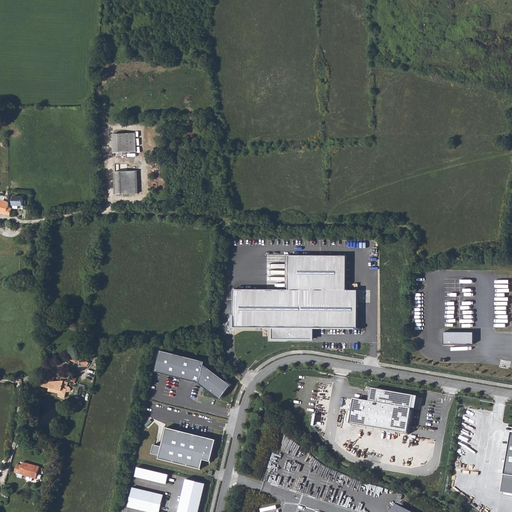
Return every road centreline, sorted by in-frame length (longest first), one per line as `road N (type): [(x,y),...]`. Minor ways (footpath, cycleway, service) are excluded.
road 1 (track): [(20,222),(102,211),(399,225),(412,229),(422,258),(511,253)]
road 2 (unclassified): [(511,393),(285,361),(245,402),(219,511)]
